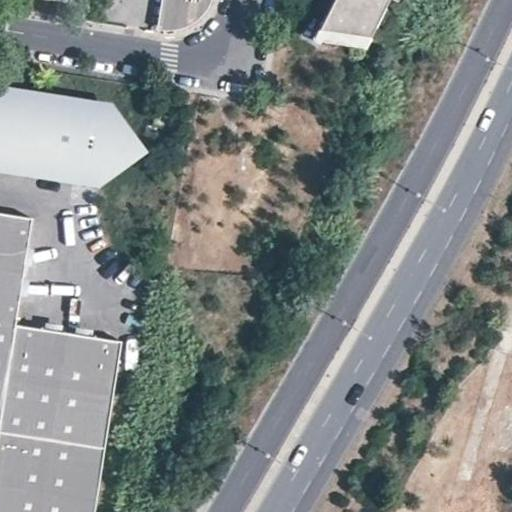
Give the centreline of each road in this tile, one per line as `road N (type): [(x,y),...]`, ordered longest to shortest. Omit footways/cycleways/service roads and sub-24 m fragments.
road 1 (primary): [(509,0),(342,324),(231,511)]
road 2 (primary): [(292,511),(444,252),(511,115)]
road 3 (residential): [(0,28),(191,61),(230,47),(248,0)]
